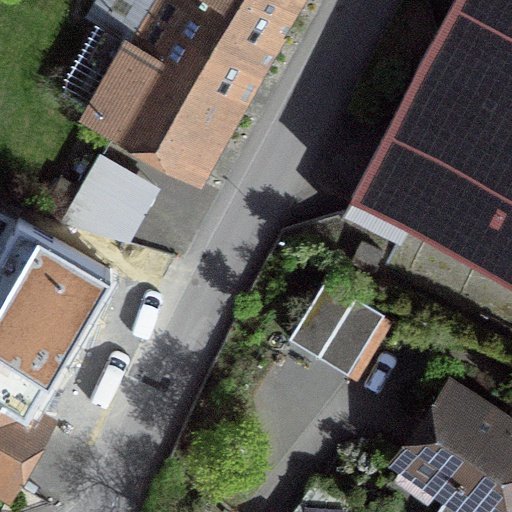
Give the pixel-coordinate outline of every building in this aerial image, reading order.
[(91,69),(74,99),(184,162),(278,0),(106,0),(96,18),(132,38),(109,79),(91,69)] [(511,0),(449,0),(350,191),(511,276),(511,0)] [(0,476),(5,480),(41,417),(27,409),(104,275),(0,215),(0,476)] [(361,239),(351,260),(372,270),(381,249),(361,239)] [(325,276),(289,336),(347,371),(383,312),(325,276)] [(511,426),(450,383),(398,457),(448,492),(434,511),(493,511),(511,486),(511,426)] [(296,511),(363,511),(365,509),(320,478),(296,511)]
